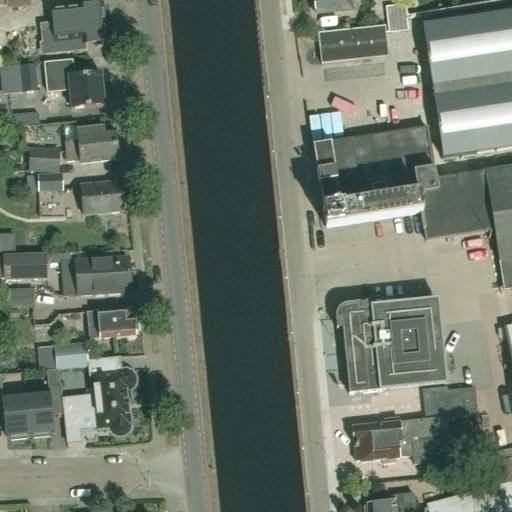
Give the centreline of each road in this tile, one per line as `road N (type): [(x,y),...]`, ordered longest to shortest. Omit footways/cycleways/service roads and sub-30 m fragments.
road 1 (unclassified): [(324,511),(269,0)]
road 2 (tertiary): [(195,469),(145,0)]
road 3 (unknown): [(301,262),(426,261),(484,299),(511,304)]
road 4 (residential): [(0,482),(195,469)]
